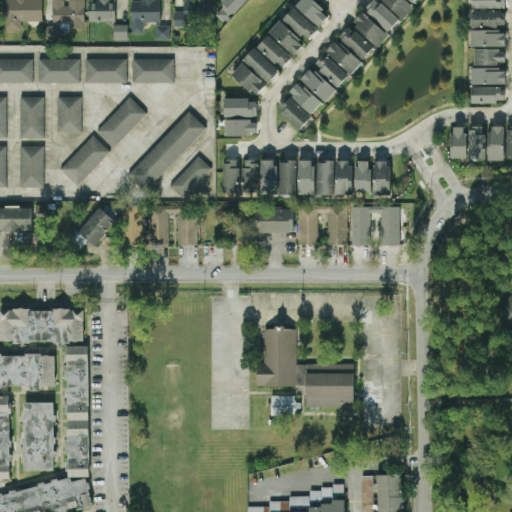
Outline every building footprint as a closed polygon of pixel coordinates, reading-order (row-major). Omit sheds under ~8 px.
[(42,22),(42,0),(5,0),(5,32),(21,32),(22,22),(42,22)] [(70,0),(53,0),(53,26),(85,26),(85,0),(70,0)] [(115,21),(114,0),(89,0),(90,22),(115,21)] [(161,0),(132,0),(132,34),(144,34),(144,23),(161,22),(161,0)] [(223,0),(219,5),(232,17),(248,0),(223,0)] [(312,0),(302,0),(296,6),(319,27),(330,16),(312,0)] [(400,20),(377,0),(374,0),(365,10),(390,32),(400,20)] [(383,0),(404,20),(415,8),(406,0),(383,0)] [(473,0),(473,9),(505,9),(505,0),(473,0)] [(174,28),(193,27),(193,19),(201,19),(201,2),(184,2),(185,12),(174,12),(174,28)] [(318,29),(294,8),(284,19),(307,41),(318,29)] [(505,10),(471,11),(472,28),(505,27),(505,10)] [(353,22),(378,48),(390,37),(365,11),(353,22)] [(269,33),(294,56),(305,44),(280,21),(269,33)] [(47,26),(47,40),(61,40),(60,25),(47,26)] [(128,25),(114,25),(114,39),(128,39),(128,25)] [(171,26),(157,26),(157,40),(170,40),(171,26)] [(339,40),(366,59),(375,46),(348,27),(339,40)] [(506,47),(506,31),(472,31),(472,47),(506,47)] [(258,47),(282,69),(293,57),(269,35),(258,47)] [(362,63),(337,40),(327,52),(352,75),(362,63)] [(280,71),(255,49),(232,75),(256,97),(280,71)] [(475,65),(506,65),(506,50),(475,50),(475,65)] [(315,65),(339,87),(349,75),(325,54),(315,65)] [(0,59),(30,59),(30,83),(0,82),(0,59)] [(43,59),(79,59),(79,83),(43,83),(43,59)] [(89,59),(125,60),(125,84),(89,83),(89,59)] [(137,59),(172,59),(172,83),(137,83),(137,59)] [(326,103),(337,91),(313,68),(302,80),(326,103)] [(472,69),(472,85),(506,84),(506,68),(472,69)] [(289,94),(312,115),(322,103),(299,82),(289,94)] [(506,87),(472,87),(472,103),(506,103),(506,87)] [(312,118),(290,95),(277,107),(299,130),(312,118)] [(23,96),(45,96),(46,137),(22,137),(23,96)] [(59,97),(82,97),(82,131),(59,131),(59,97)] [(130,97),(147,112),(115,146),(98,130),(130,97)] [(226,136),(257,136),(257,102),(249,102),(250,99),(225,98),(225,117),(227,117),(226,136)] [(189,111),(206,127),(145,189),(127,174),(189,111)] [(451,159),(467,159),(468,128),(452,127),(451,159)] [(505,161),(505,127),(489,127),(489,161),(505,161)] [(469,128),(469,159),(485,159),(486,128),(469,128)] [(93,136),(110,151),(78,185),(62,169),(93,136)] [(8,146),(0,145),(0,187),(7,188),(8,146)] [(22,146),(45,146),(45,187),(22,187),(22,146)] [(199,156),(211,168),(183,197),(170,185),(199,156)] [(261,161),(246,160),(245,168),(237,167),(238,161),(225,160),(224,193),(260,195),(261,161)] [(278,161),(262,160),(261,194),(277,195),(278,161)] [(297,161),(281,160),(280,194),(296,195),(297,161)] [(315,195),(315,161),(300,161),(299,195),(315,195)] [(334,195),(335,161),(318,161),(317,195),(334,195)] [(353,161),(337,161),(337,195),(352,196),(353,161)] [(356,193),(371,193),(371,162),(356,161),(356,193)] [(391,162),(375,162),(374,196),(390,196),(391,162)] [(198,246),(199,206),(150,206),(149,245),(169,245),(170,215),(178,215),(178,245),(198,246)] [(298,245),(318,245),(319,214),(329,214),(329,245),(348,246),(349,206),(299,206),(298,245)] [(0,230),(33,231),(33,208),(0,207),(0,230)] [(400,245),(400,207),(352,207),(352,245),(371,245),(371,214),(382,214),(382,245),(400,245)] [(116,221),(98,208),(73,242),(82,248),(87,240),(97,248),(116,221)] [(145,246),(146,208),(126,208),(125,245),(145,246)] [(294,209),(256,209),(256,232),(294,233),(294,209)] [(511,296),(500,309),(511,322),(511,296)] [(0,311),(83,312),(83,343),(0,343),(0,311)] [(264,329),(297,329),(297,365),(354,364),(354,407),(307,407),(307,385),(257,387),(258,363),(264,362),(264,329)] [(66,347),(88,346),(90,470),(68,470),(66,347)] [(0,357),(54,357),(54,388),(0,388),(0,357)] [(296,396),(271,396),(272,415),(296,415),(296,396)] [(0,397),(10,397),(10,480),(0,480),(0,397)] [(24,404),(54,404),(54,472),(24,472),(24,404)] [(403,511),(403,475),(377,476),(378,511),(403,511)] [(373,511),(373,476),(362,476),(362,511),(373,511)] [(85,479),(92,506),(69,511),(0,511),(0,497),(71,478),(72,482),(85,479)] [(247,511),(344,511),(344,487),(310,488),(310,496),(290,497),(290,501),(269,502),(269,507),(247,507),(247,511)]
